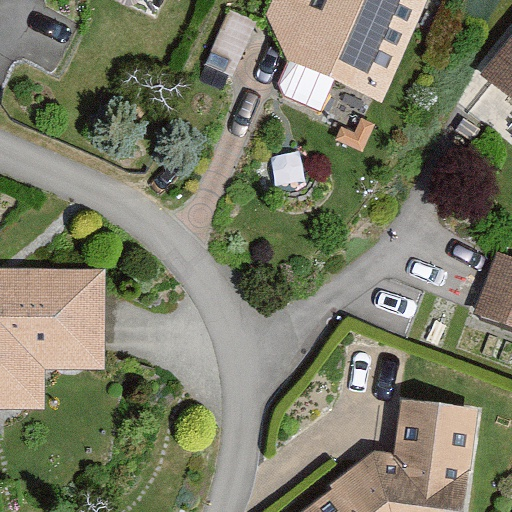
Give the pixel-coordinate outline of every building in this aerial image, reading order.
[(431,0),(272,0),(265,18),(290,63),(388,104),(431,0)] [(511,38),(482,75),(511,100),(511,38)] [(511,259),(497,254),(476,315),(511,327),(511,259)] [(102,270),(0,271),(0,407),(42,407),(42,368),(103,367),(102,270)] [(469,511),(479,410),(402,402),(397,458),(375,453),(303,511),(469,511)]
